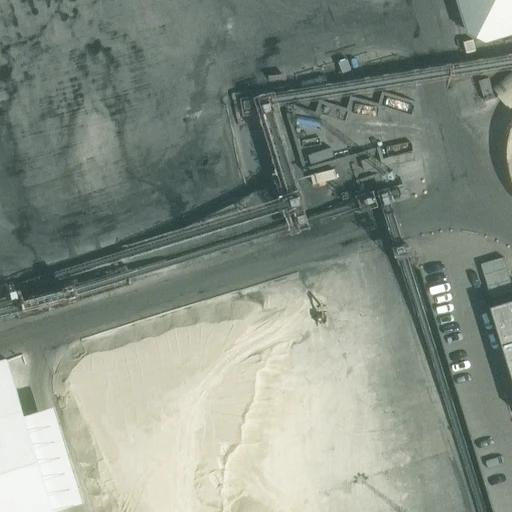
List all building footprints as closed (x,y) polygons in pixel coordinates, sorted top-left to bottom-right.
[(511,0),(455,0),(466,35),(486,45),(511,37),(511,0)] [(511,74),(494,91),(511,111),(511,74)] [(473,84),(443,94),(449,114),(479,105),(473,84)] [(511,283),(508,258),(484,262),(490,296),(511,292),(511,283)] [(511,302),(490,309),(511,380),(511,302)] [(0,511),(61,511),(61,510),(85,503),(59,406),(26,415),(14,369),(0,372),(0,511)]
